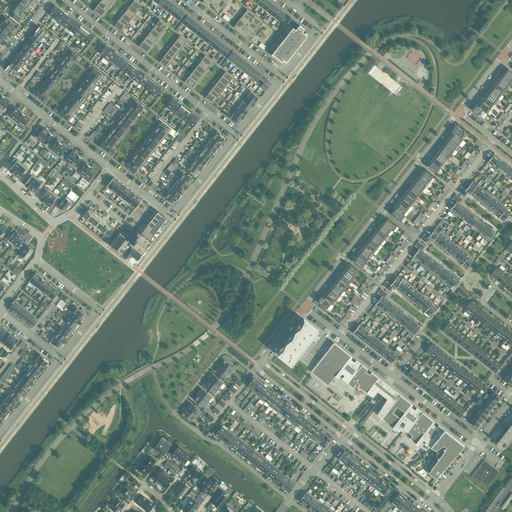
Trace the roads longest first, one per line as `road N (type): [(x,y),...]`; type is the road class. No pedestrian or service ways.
road 1 (residential): [(458,111),(304,307)]
road 2 (residential): [(64,0),(232,132)]
road 3 (residential): [(0,80),(109,166)]
road 4 (residential): [(151,199),(167,212),(178,207),(232,132)]
